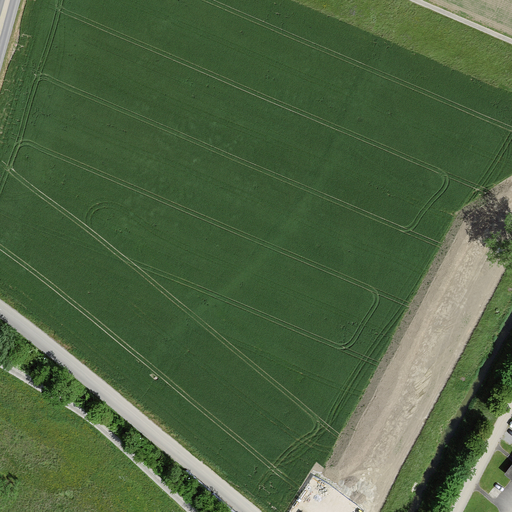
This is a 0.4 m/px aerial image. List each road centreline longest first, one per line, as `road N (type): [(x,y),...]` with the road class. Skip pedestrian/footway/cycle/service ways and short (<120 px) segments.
road 1 (track): [(382,511),(511,256),(511,40),(416,0)]
road 2 (unclassified): [(0,309),(249,511)]
road 3 (track): [(0,362),(88,415),(193,511)]
